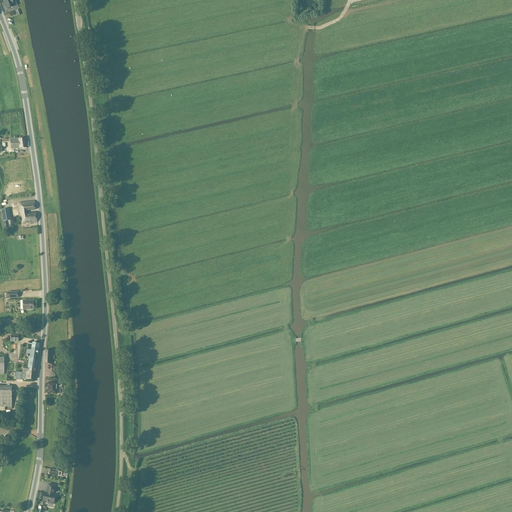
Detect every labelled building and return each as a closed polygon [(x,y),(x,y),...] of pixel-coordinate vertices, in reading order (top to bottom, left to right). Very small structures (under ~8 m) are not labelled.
[(2,0),(6,9),(15,6),(17,5),(14,0),(2,0)] [(26,139),(18,139),(10,139),(11,149),(20,148),(27,148),(26,139)] [(20,214),(28,213),(27,211),(36,210),(35,201),(30,201),(19,203),(18,203),(20,214)] [(10,209),(1,210),(3,222),(12,220),(10,209)] [(36,212),(28,213),(20,214),(22,224),(37,222),(36,212)] [(23,310),(35,309),(34,300),(23,301),(23,310)] [(14,372),(14,379),(26,379),(35,379),(36,372),(36,369),(40,344),(28,342),(25,358),(26,358),(29,359),(29,362),(28,366),(24,366),(23,372),(14,372)] [(53,351),(46,351),(45,364),(52,364),(53,351)] [(48,393),(48,394),(57,394),(57,387),(62,387),(62,383),(56,383),(48,383),(48,390),(47,391),(47,393),(48,393)] [(0,386),(0,406),(12,407),(12,386),(0,386)] [(44,493),(43,501),(49,502),(49,503),(50,504),(52,505),(53,504),(53,503),(54,503),(56,495),(53,494),(54,492),(56,485),(49,484),(47,493),(44,493)]
